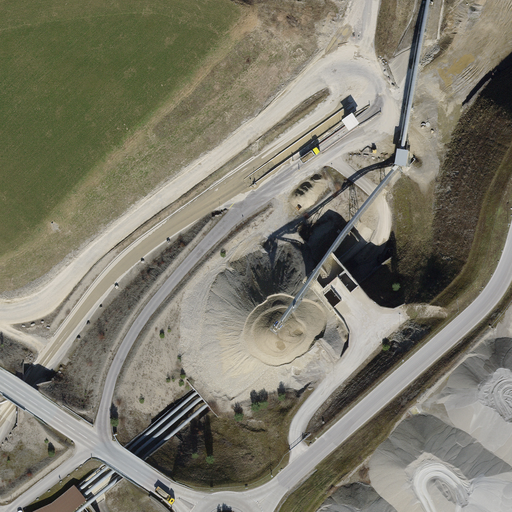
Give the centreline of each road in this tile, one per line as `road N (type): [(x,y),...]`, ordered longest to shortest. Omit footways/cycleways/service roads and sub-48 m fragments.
road 1 (track): [(0,424),(134,248),(431,49),(478,37),(511,7)]
road 2 (tertiary): [(0,379),(196,511)]
